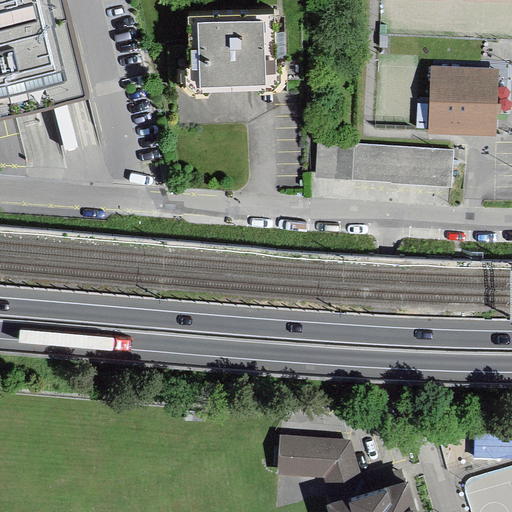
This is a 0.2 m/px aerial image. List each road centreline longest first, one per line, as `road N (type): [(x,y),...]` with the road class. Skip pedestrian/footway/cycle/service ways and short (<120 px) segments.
road 1 (motorway): [(511,340),(0,308)]
road 2 (motorway): [(0,331),(511,363)]
road 3 (residential): [(0,192),(511,220)]
